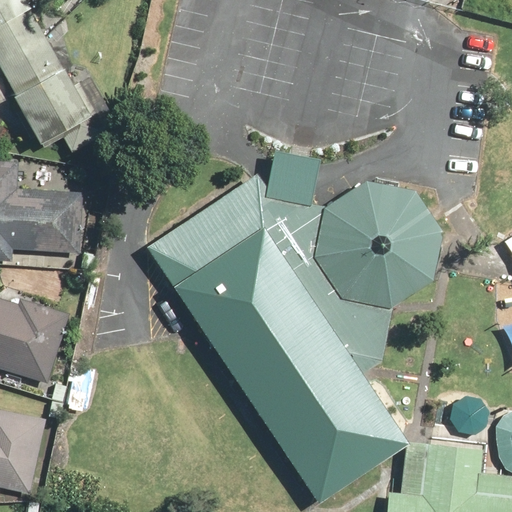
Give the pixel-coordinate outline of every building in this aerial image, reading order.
[(99,124),(16,1),(17,0),(0,0),(0,72),(13,92),(0,100),(35,152),(56,138),(63,148),(99,124)] [(143,254),(306,511),(328,511),(402,459),(350,376),(402,336),(399,301),(429,266),(436,228),(431,215),(421,193),(383,183),(347,198),(339,178),(263,151),(242,169),(143,254)] [(0,261),(5,262),(6,251),(68,257),(73,204),(15,199),(18,163),(0,161),(0,261)] [(0,369),(39,386),(69,315),(23,295),(17,309),(0,301),(0,369)] [(0,491),(19,496),(37,420),(0,410),(0,491)] [(402,491),(382,489),(379,511),(511,511),(511,471),(480,468),(482,444),(408,436),(402,491)]
